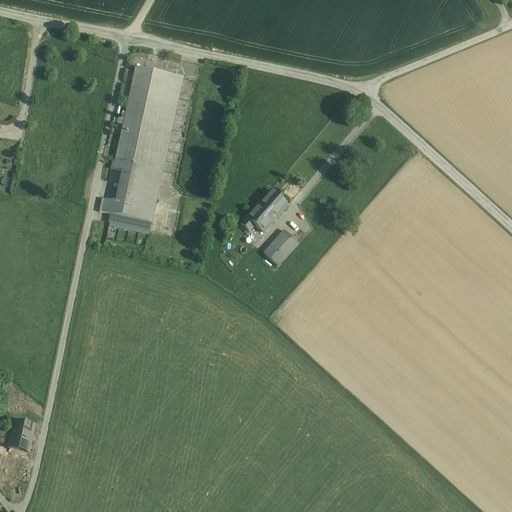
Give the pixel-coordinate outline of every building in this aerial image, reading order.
[(136,68),(115,162),(113,161),(111,169),(122,172),(124,172),(146,70),(136,68)] [(183,79),(146,70),(124,172),(122,172),(115,203),(110,202),(107,215),(110,215),(151,224),(183,79),(182,79),(183,79)] [(290,207),(273,192),(243,226),(251,233),(257,227),(265,235),(290,207)] [(110,202),(102,200),(99,213),(107,215),(110,202)] [(151,224),(110,215),(108,224),(149,233),(151,224)] [(295,249),(282,238),(266,256),(279,268),(296,251),(295,249)] [(34,427),(14,422),(12,433),(9,446),(8,450),(28,454),(34,427)] [(12,433),(0,430),(0,443),(9,446),(12,433)]
